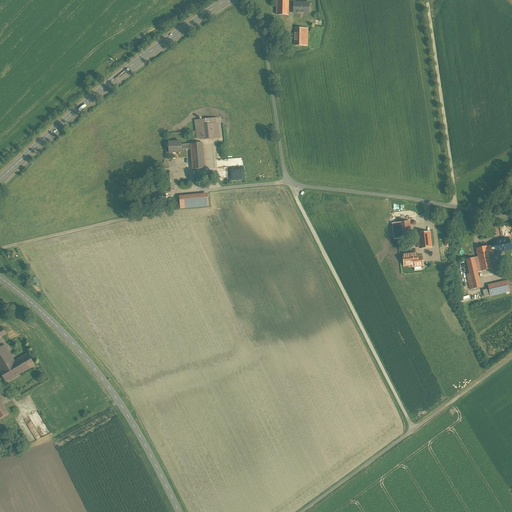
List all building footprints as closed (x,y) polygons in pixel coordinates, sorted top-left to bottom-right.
[(289,0),(277,0),(277,17),(289,18),(289,0)] [(312,4),(294,3),(294,15),(312,15),(312,4)] [(309,30),(296,30),(295,48),(309,48),(309,30)] [(218,119),(196,121),(197,140),(220,139),(218,119)] [(184,142),(171,143),(171,154),(185,153),(184,142)] [(206,144),(192,145),(194,171),(207,170),(206,144)] [(176,181),(175,174),(164,174),(165,192),(194,191),(193,181),(176,181)] [(412,223),(393,224),(394,240),(414,238),(412,223)] [(443,226),(434,227),(436,249),(445,248),(443,226)] [(432,233),(420,234),(422,259),(434,258),(432,233)] [(494,242),(496,252),(511,249),(508,239),(494,242)] [(480,259),(468,261),(471,274),(465,275),(469,292),(484,289),(481,274),(495,271),(491,255),(496,254),(494,246),(478,250),(480,259)] [(418,253),(404,255),(406,267),(420,266),(418,253)] [(511,281),(490,287),(490,290),(485,291),(486,298),(511,292),(511,281)] [(16,362),(7,346),(0,349),(0,369),(8,384),(37,367),(29,354),(16,362)] [(0,395),(0,419),(11,414),(0,395)]
